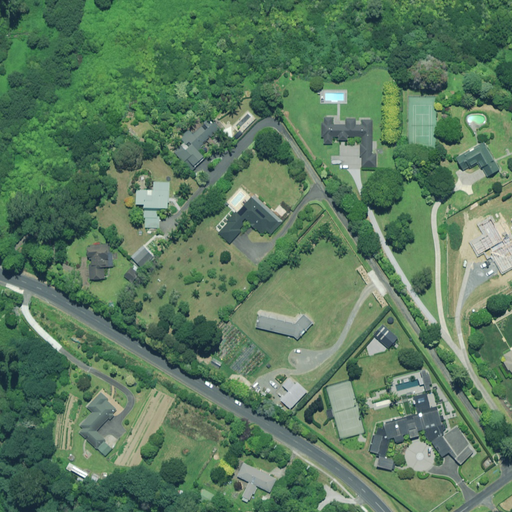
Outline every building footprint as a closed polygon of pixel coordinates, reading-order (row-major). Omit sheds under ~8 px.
[(325,123),(322,123),(322,137),(324,137),(324,144),(333,144),(333,137),(339,137),(339,140),(349,141),(349,137),(361,137),(361,157),(362,157),(362,167),(377,168),(377,154),(373,154),(374,121),(363,120),(362,126),(356,125),(356,120),(346,119),(346,126),(333,125),(334,118),(325,117),(325,123)] [(206,125),(195,134),(192,130),(181,140),(184,143),(174,151),(184,163),(188,159),(194,167),(205,158),(197,149),(212,137),(213,138),(222,130),(213,119),(206,125)] [(501,172),(484,142),(456,158),(464,172),(479,164),(488,179),(501,172)] [(170,183),(155,182),(154,191),(138,190),(137,205),(145,205),(145,208),(169,209),(170,183)] [(268,209),(255,195),(226,223),(227,224),(219,233),(230,244),(242,232),(240,230),(246,224),(249,227),(251,225),(262,236),(267,231),(271,235),(284,222),(270,208),(268,209)] [(159,229),(160,216),(144,215),(144,221),(146,221),(146,228),(159,229)] [(114,267),(113,244),(88,246),(90,280),(106,279),(105,268),(114,267)] [(153,256),(146,248),(134,260),(141,267),(153,256)] [(313,324),(304,316),(296,325),(259,316),(256,327),(294,337),(298,341),(313,324)] [(398,338),(384,327),(375,338),(389,349),(398,338)] [(511,351),(504,355),(506,360),(503,362),(508,372),(510,371),(511,372),(511,351)] [(432,391),(427,368),(421,369),(423,377),(419,378),(420,386),(424,385),(425,392),(432,391)] [(295,386),(289,381),(284,387),(290,392),(282,401),(291,410),(307,392),(298,383),(295,386)] [(108,399),(102,393),(88,408),(94,413),(81,426),(84,429),(80,433),(97,449),(97,448),(106,457),(113,449),(104,442),(106,440),(97,432),(109,419),(110,420),(114,415),(113,413),(117,409),(107,401),(108,399)] [(394,438),(396,444),(406,441),(404,436),(410,434),(411,439),(421,437),(419,432),(422,432),(443,458),(452,451),(440,435),(446,431),(444,429),(448,428),(445,416),(441,417),(438,407),(431,409),(427,394),(414,397),(418,415),(384,424),(386,429),(376,427),(370,452),(380,454),(377,468),(392,471),(395,460),(386,458),(391,439),(394,438)] [(474,452),(468,446),(456,460),(462,466),(474,452)] [(89,475),(70,464),(68,468),(87,479),(89,475)] [(271,475),(244,464),(238,477),(250,482),(242,500),(251,504),(258,487),(271,493),(277,480),(270,476),(271,475)]
